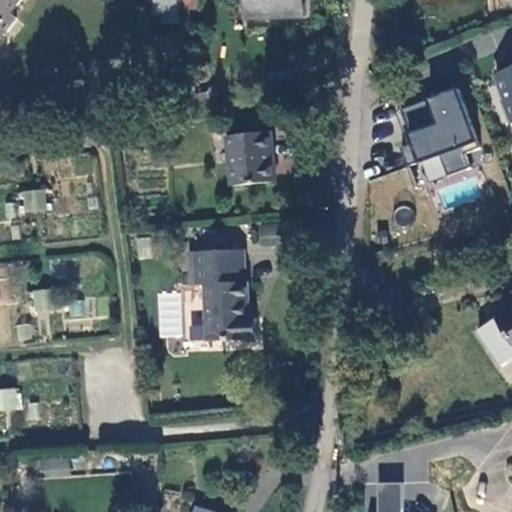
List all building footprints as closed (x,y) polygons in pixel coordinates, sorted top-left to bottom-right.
[(0,0),(0,34),(2,37),(17,19),(11,13),(22,0),(0,0)] [(198,0),(145,0),(146,19),(161,19),(163,26),(184,25),(185,13),(199,9),(198,0)] [(247,0),(249,20),(307,17),(305,0),(247,0)] [(511,64),(500,69),(508,94),(504,96),(511,115),(511,64)] [(457,95),(427,105),(435,127),(433,128),(430,134),(430,135),(406,144),(420,183),(480,161),(457,95)] [(397,116),(406,144),(430,135),(430,134),(433,128),(435,127),(427,105),(397,116)] [(272,133),(228,137),(234,185),(277,181),(272,133)] [(45,192),(24,193),(26,204),(24,204),(25,214),(45,211),(44,204),(47,205),(45,192)] [(259,224),(258,243),(278,243),(279,224),(259,224)] [(137,259),(150,257),(148,237),(135,238),(137,259)] [(247,250),(194,252),(198,286),(205,285),(209,342),(259,340),(258,316),(252,317),(251,283),(249,283),(247,250)] [(0,269),(0,303),(8,304),(8,269),(0,269)] [(54,290),(34,293),(38,312),(56,310),(54,290)] [(107,298),(67,300),(68,318),(108,316),(107,298)] [(511,305),(499,315),(511,334),(511,305)] [(35,339),(33,323),(16,325),(18,341),(35,339)] [(0,411),(19,409),(16,389),(0,391),(0,411)] [(406,484),(381,484),(381,511),(405,511),(406,511),(406,484)]
